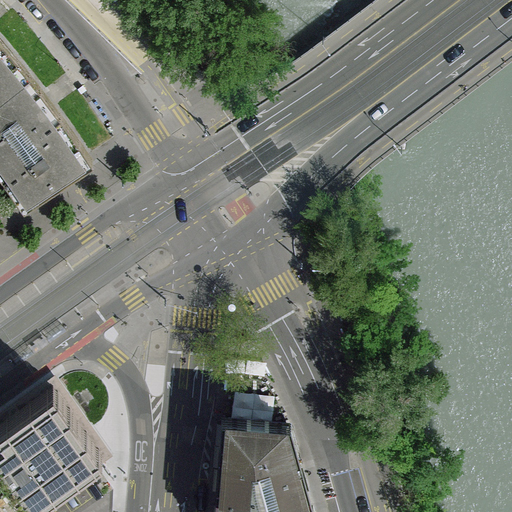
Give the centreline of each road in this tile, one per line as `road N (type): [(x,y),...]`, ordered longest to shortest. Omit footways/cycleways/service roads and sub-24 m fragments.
road 1 (secondary): [(225,249),(511,20)]
road 2 (secondary): [(434,0),(322,85),(178,175)]
road 3 (tertiary): [(352,511),(300,365),(225,249)]
road 4 (residential): [(159,511),(225,249)]
road 5 (residential): [(58,350),(101,349),(128,374),(155,511)]
road 6 (secondary): [(178,175),(0,295)]
road 7 (secondary): [(58,350),(134,297),(225,249)]
